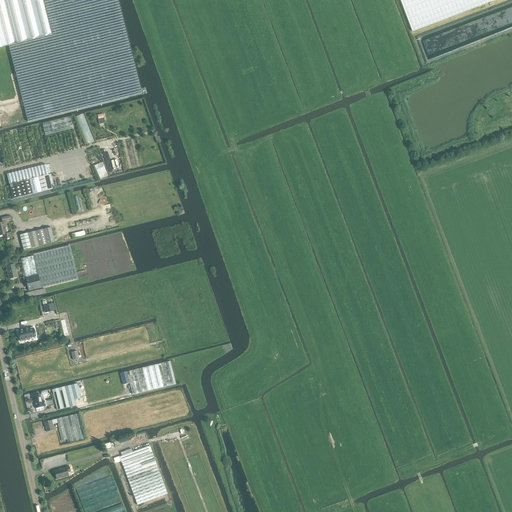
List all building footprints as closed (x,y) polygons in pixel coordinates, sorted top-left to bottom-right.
[(0,0),(0,47),(8,46),(28,123),(142,94),(117,0),(0,0)] [(400,0),(412,32),(495,0),(400,0)] [(70,117),(42,124),(45,135),(73,129),(70,117)] [(102,162),(94,165),(100,179),(108,176),(102,162)] [(46,165),(7,174),(9,184),(13,199),(42,192),(52,189),(51,184),(53,184),(51,174),(48,175),(46,165)] [(4,222),(0,223),(0,235),(2,235),(3,239),(11,238),(10,233),(7,233),(4,222)] [(23,250),(31,248),(39,246),(47,244),(54,242),(51,227),(43,229),(35,231),(27,233),(20,235),(23,250)] [(73,239),(86,236),(84,231),(72,234),(73,239)] [(77,279),(69,246),(33,255),(33,256),(27,257),(21,259),(28,291),(41,288),(77,279)] [(9,279),(18,277),(15,264),(6,266),(9,279)] [(26,298),(46,294),(44,289),(25,293),(26,298)] [(35,336),(33,328),(28,329),(28,328),(23,329),(23,331),(18,332),(21,342),(31,340),(30,338),(35,336)] [(126,372),(120,373),(123,385),(129,383),(132,394),(176,384),(170,361),(126,372)] [(77,384),(52,390),(57,410),(75,405),(74,400),(80,398),(77,384)] [(42,401),(41,395),(33,397),(36,408),(46,406),(44,401),(42,401)] [(54,430),(53,423),(57,423),(61,441),(67,439),(68,443),(84,439),(78,414),(52,420),(44,422),(46,432),(54,430)] [(120,453),(122,456),(119,457),(128,481),(137,505),(167,494),(158,470),(149,446),(132,452),(131,449),(120,453)] [(57,479),(69,476),(67,472),(70,472),(69,467),(54,471),(57,479)]
